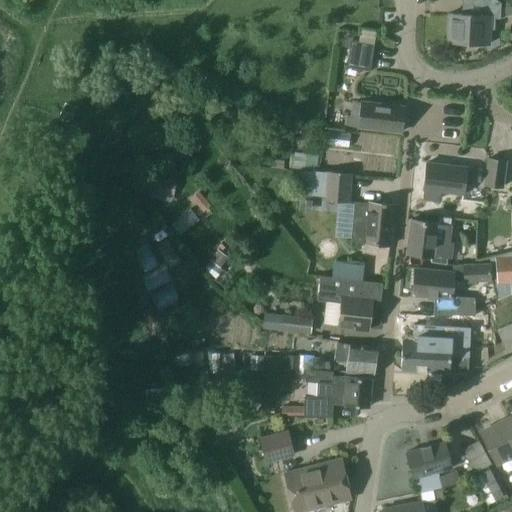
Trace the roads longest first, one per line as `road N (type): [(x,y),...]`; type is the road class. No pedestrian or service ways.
road 1 (residential): [(383,415),(412,118),(460,123)]
road 2 (track): [(159,511),(119,427),(136,397),(174,389)]
road 3 (residential): [(476,82),(424,78),(408,62),(404,0)]
road 4 (residential): [(383,415),(448,408),(511,377)]
